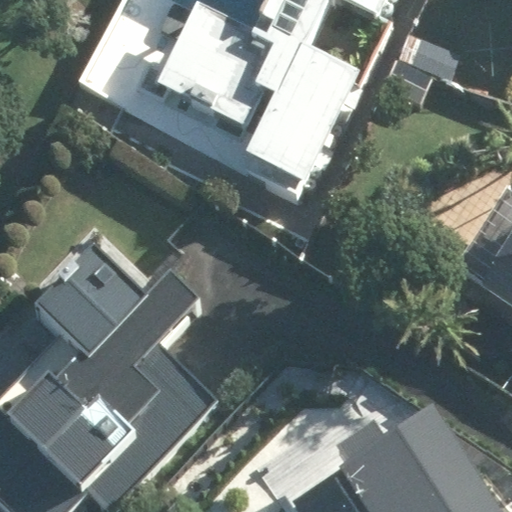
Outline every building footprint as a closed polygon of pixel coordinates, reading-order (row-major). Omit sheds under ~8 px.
[(438,0),(122,0),(75,86),(299,209),(394,37),(373,26),(386,0),(409,0),(432,12),(438,0)] [(511,4),(503,44),(511,46),(511,4)] [(511,173),(497,200),(456,270),(480,284),(464,310),(511,337),(511,173)] [(76,511),(136,460),(150,475),(214,419),(159,356),(191,328),(162,295),(135,318),(88,265),(19,326),(69,383),(12,433),(0,419),(0,511),(76,511)] [(292,511),(464,511),(412,433),(292,511)]
